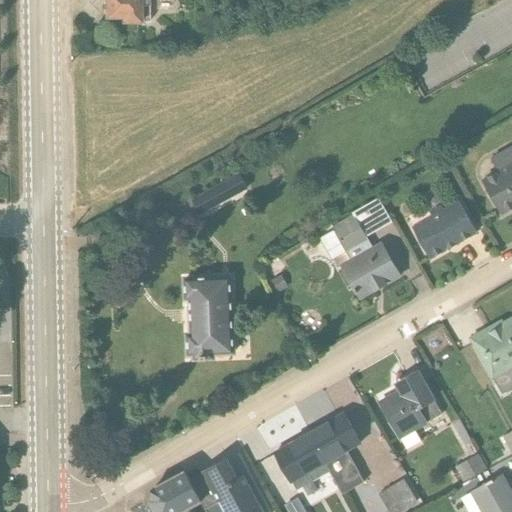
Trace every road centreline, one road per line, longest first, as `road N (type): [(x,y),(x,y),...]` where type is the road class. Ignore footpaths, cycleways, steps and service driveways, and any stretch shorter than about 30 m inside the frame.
road 1 (residential): [(46,509),(84,504),(511,257)]
road 2 (primary): [(46,509),(39,0)]
